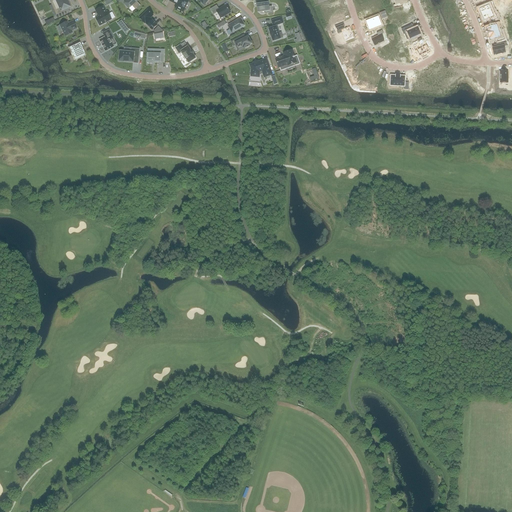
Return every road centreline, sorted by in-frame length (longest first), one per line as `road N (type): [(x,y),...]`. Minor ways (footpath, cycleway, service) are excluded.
road 1 (residential): [(80,0),(92,45),(109,68),(146,77),(208,70)]
road 2 (residential): [(440,52),(421,65),(385,64),(367,47),(349,0)]
road 3 (residential): [(208,70),(265,46),(256,21),(233,0)]
